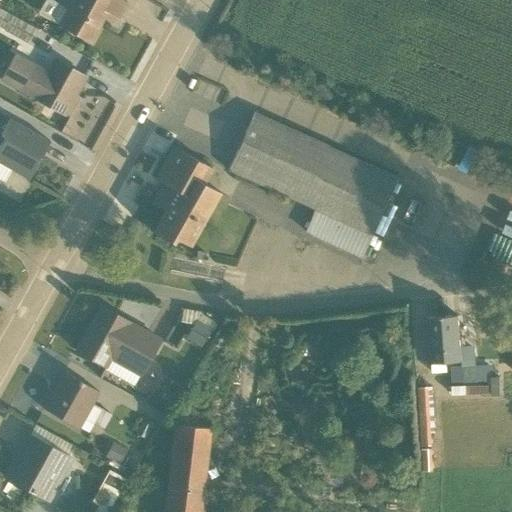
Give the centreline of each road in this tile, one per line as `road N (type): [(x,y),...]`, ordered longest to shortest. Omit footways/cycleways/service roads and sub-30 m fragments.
road 1 (residential): [(453,292),(261,308),(111,286),(52,268)]
road 2 (tertiary): [(52,268),(201,0)]
